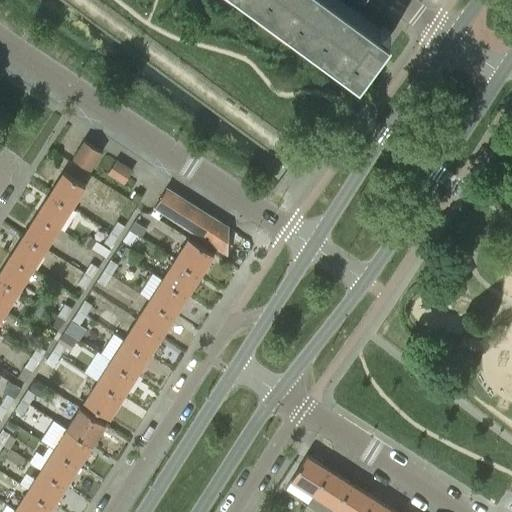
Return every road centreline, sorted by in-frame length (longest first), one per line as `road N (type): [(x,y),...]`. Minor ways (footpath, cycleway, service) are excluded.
road 1 (residential): [(312,245),(0,35)]
road 2 (residential): [(269,311),(228,323),(108,511)]
road 3 (tertiary): [(450,40),(312,245)]
road 4 (tertiary): [(367,280),(500,73)]
road 5 (residential): [(301,410),(460,511)]
road 6 (tertiary): [(234,366),(143,511)]
road 7 (tertiary): [(198,511),(278,392)]
road 8 (tertiary): [(278,392),(367,280)]
road 9 (residential): [(234,511),(301,410)]
